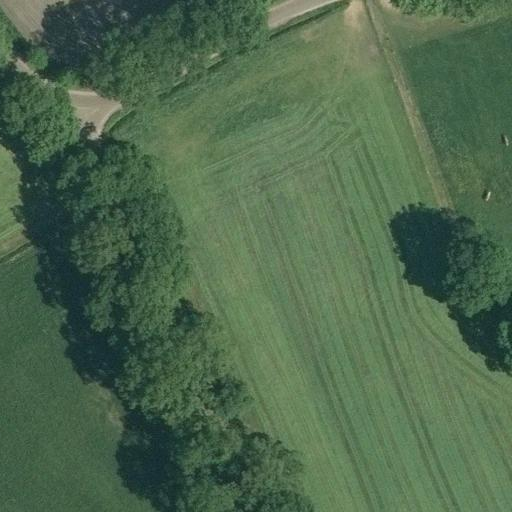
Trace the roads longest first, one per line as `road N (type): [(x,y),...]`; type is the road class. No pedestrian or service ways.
road 1 (unclassified): [(255,511),(83,108)]
road 2 (unclassified): [(83,108),(117,100),(246,27),(315,0)]
